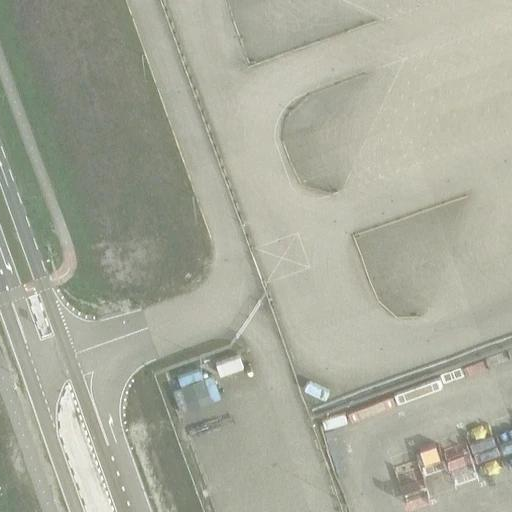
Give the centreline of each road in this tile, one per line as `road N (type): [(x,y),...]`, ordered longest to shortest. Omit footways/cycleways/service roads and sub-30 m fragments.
road 1 (unclassified): [(127,511),(0,166)]
road 2 (unclassified): [(0,288),(76,511)]
road 3 (unknown): [(511,391),(409,437),(393,470),(400,511)]
